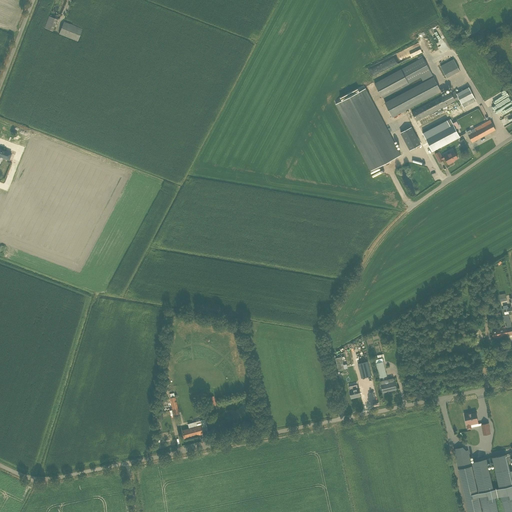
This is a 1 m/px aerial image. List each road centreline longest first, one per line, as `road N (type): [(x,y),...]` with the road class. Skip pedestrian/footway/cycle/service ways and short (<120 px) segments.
road 1 (unclassified): [(127,462),(511,382)]
road 2 (track): [(342,419),(324,333),(368,255),(411,206)]
road 3 (unclassified): [(127,462),(46,478),(0,462)]
road 4 (unclassified): [(411,206),(511,136)]
